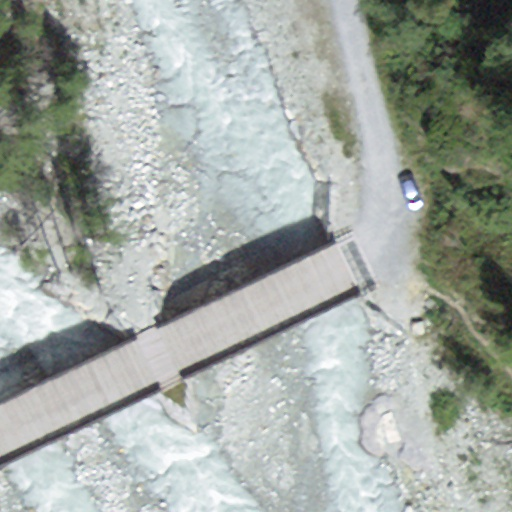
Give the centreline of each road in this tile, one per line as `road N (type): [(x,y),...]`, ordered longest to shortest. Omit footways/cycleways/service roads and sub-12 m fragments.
road 1 (track): [(0,435),(361,260)]
road 2 (track): [(361,260),(389,231),(386,175),(335,0)]
